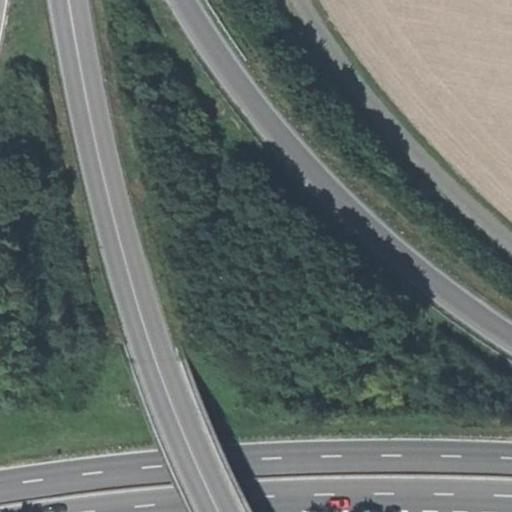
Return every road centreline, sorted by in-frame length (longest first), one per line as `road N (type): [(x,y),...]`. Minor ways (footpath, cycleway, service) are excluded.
road 1 (trunk): [(511,456),(284,456),(0,484)]
road 2 (trunk): [(511,328),(413,259),(347,198),(273,112),(195,0)]
road 3 (trunk): [(95,511),(266,496),(511,495)]
road 4 (unclassified): [(511,241),(420,152),(309,17)]
road 5 (trunk): [(235,511),(192,415),(141,256)]
road 6 (trunk): [(84,0),(141,256)]
